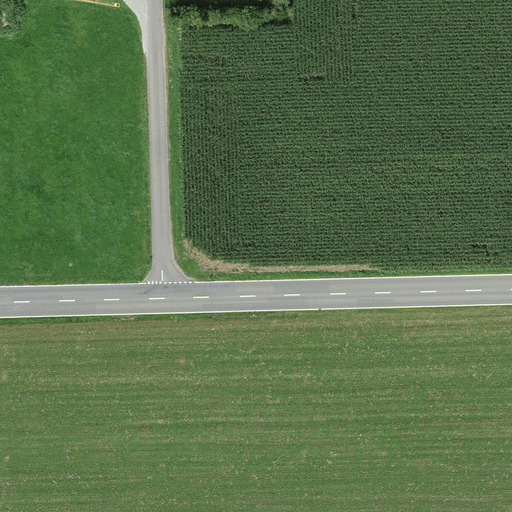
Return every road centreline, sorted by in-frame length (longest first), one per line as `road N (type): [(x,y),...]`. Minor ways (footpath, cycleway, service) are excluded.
road 1 (tertiary): [(511,289),(166,297)]
road 2 (residential): [(155,0),(166,297)]
road 3 (tertiary): [(166,297),(0,302)]
